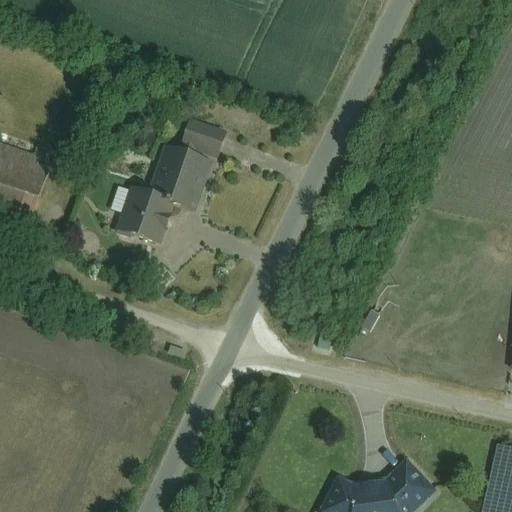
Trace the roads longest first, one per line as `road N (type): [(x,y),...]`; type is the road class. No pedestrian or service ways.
road 1 (unclassified): [(229,348),(405,0)]
road 2 (unclassified): [(229,348),(511,416)]
road 3 (unclassified): [(0,269),(229,348)]
road 4 (unclassified): [(149,511),(229,348)]
